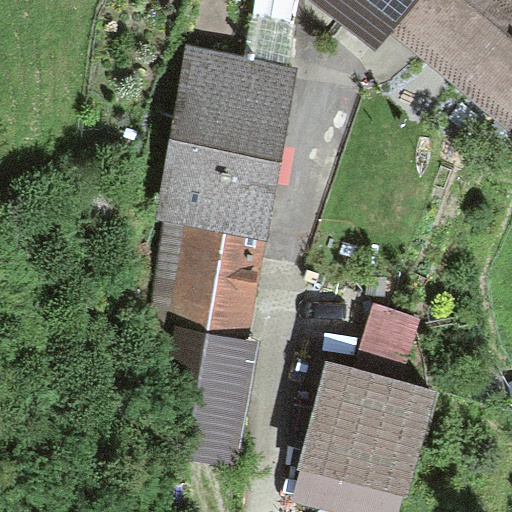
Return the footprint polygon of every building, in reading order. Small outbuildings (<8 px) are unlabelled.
[(511,0),(370,0),(408,31),(490,99),(511,72),(511,0)] [(267,240),(300,66),(188,45),(154,219),(164,221),(267,240)] [(248,341),(267,240),(164,221),(145,322),(174,327),(248,341)] [(408,497),(435,388),(395,378),(408,323),(370,314),(356,369),(327,362),(293,503),(329,511),(398,511),(403,496),(408,497)] [(150,453),(225,467),(236,469),(259,343),(248,341),(174,327),(150,453)]
